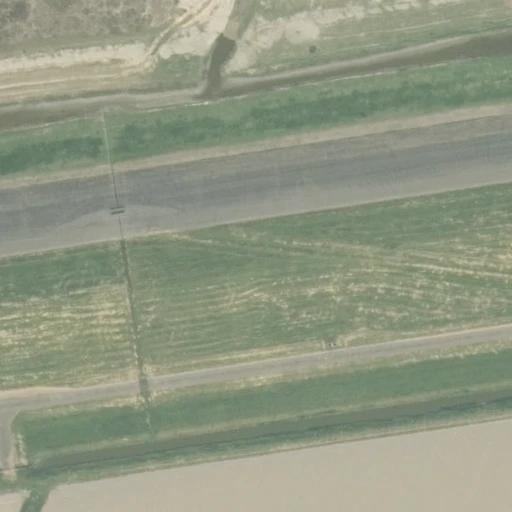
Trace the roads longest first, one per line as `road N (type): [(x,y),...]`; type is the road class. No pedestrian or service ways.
road 1 (track): [(0,246),(511,172)]
road 2 (track): [(150,224),(511,270)]
